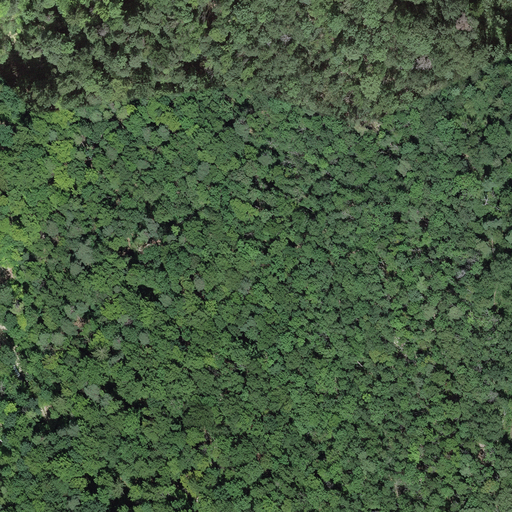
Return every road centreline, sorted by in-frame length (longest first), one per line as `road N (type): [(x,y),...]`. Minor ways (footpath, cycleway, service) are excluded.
road 1 (track): [(208,511),(222,430),(228,288),(186,122)]
road 2 (track): [(0,307),(59,368),(113,511)]
road 3 (track): [(0,348),(38,402),(67,511)]
